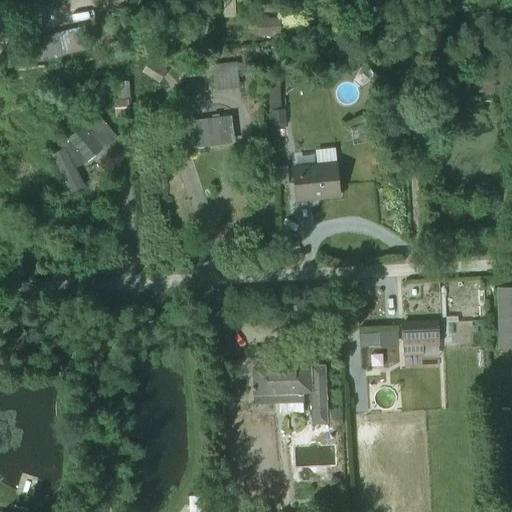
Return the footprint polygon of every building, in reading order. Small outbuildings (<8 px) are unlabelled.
[(256,37),(281,35),(279,14),(254,16),(256,37)] [(72,52),(66,29),(34,38),(38,52),(52,48),(54,57),(72,52)] [(84,86),(111,86),(111,70),(113,70),(113,56),(97,56),(96,62),(83,62),(84,86)] [(214,90),(238,87),(236,65),(212,67),(214,90)] [(460,93),(493,92),(493,69),(459,70),(460,93)] [(284,110),(280,110),(279,76),(268,77),(270,111),(268,111),(270,125),(276,124),(276,128),(284,127),(284,124),(285,124),(284,110)] [(66,101),(80,94),(74,82),(60,88),(66,101)] [(113,118),(129,118),(128,82),(115,82),(115,94),(117,94),(117,100),(114,100),(115,112),(113,113),(113,118)] [(117,137),(97,114),(68,139),(60,145),(62,149),(50,155),(70,193),(73,191),(75,192),(79,190),(80,188),(83,186),(75,168),(88,163),(117,137)] [(189,149),(234,143),(231,116),(186,122),(189,149)] [(123,139),(131,136),(128,119),(117,121),(123,139)] [(310,199),(339,197),(334,149),(315,151),(317,164),(292,166),(295,203),(310,202),(310,199)] [(277,184),(288,184),(287,167),(275,167),(277,184)] [(500,347),(511,347),(511,289),(498,290),(500,347)] [(297,330),(322,328),(319,297),(294,299),(297,330)] [(478,392),(476,319),(403,320),(404,365),(421,365),(421,351),(440,351),(441,393),(478,392)] [(371,369),(388,368),(387,347),(370,348),(371,369)] [(310,364),(251,366),(253,404),(304,402),(303,393),(310,394),(311,425),(326,425),(325,365),(310,366),(310,364)] [(500,399),(511,398),(511,383),(500,384),(500,399)] [(459,415),(473,414),(473,402),(459,403),(459,415)] [(279,413),(303,412),(303,403),(278,404),(279,413)] [(461,438),(471,438),(472,419),(461,419),(461,438)] [(188,511),(202,511),(203,496),(188,497),(188,511)]
